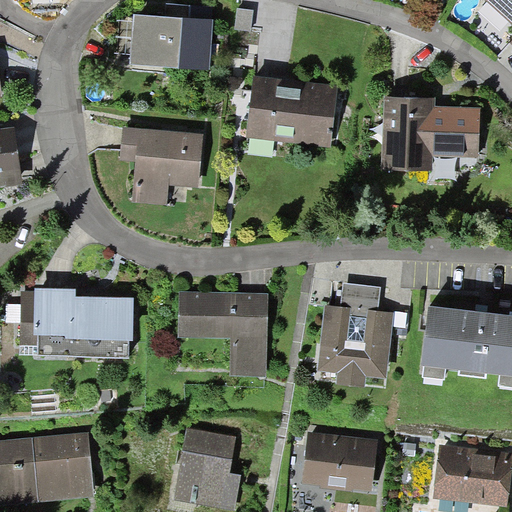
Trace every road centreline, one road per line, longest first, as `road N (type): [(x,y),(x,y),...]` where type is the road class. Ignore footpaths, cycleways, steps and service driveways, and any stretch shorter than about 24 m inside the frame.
road 1 (residential): [(511,255),(389,249),(159,258),(116,237),(90,212),(63,155),(57,74),(64,39),(95,0)]
road 2 (residential): [(337,0),(454,44),(511,88)]
